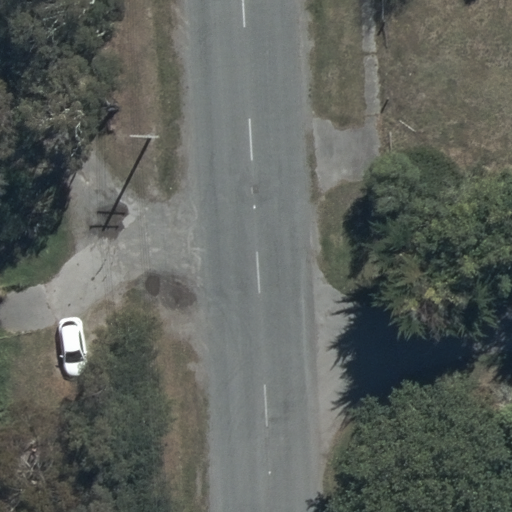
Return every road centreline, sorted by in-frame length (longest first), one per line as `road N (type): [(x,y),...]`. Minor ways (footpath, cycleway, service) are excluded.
road 1 (tertiary): [(245,0),(266,354)]
road 2 (unclassified): [(266,354),(511,331)]
road 3 (tertiary): [(266,354),(275,511)]
